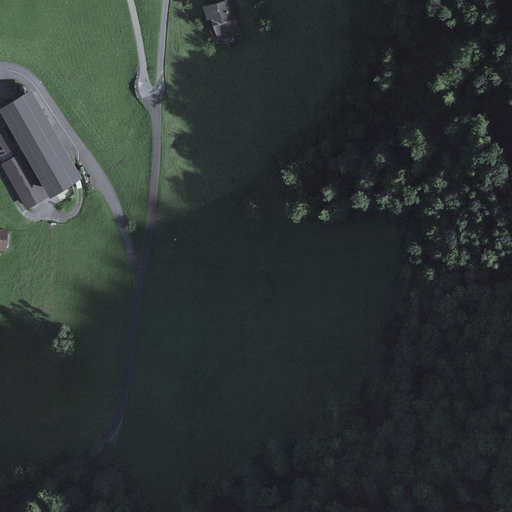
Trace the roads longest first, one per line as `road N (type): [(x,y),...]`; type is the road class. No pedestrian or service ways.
road 1 (track): [(267,511),(294,495),(313,441),(379,371),(423,177),(498,25),(502,0)]
road 2 (track): [(138,284),(128,385),(104,429),(8,511)]
road 3 (track): [(0,74),(34,86),(97,176),(138,284)]
road 4 (track): [(138,284),(158,102)]
road 5 (track): [(0,213),(19,225),(75,212),(80,178),(64,135)]
road 6 (track): [(379,371),(366,442),(378,511)]
